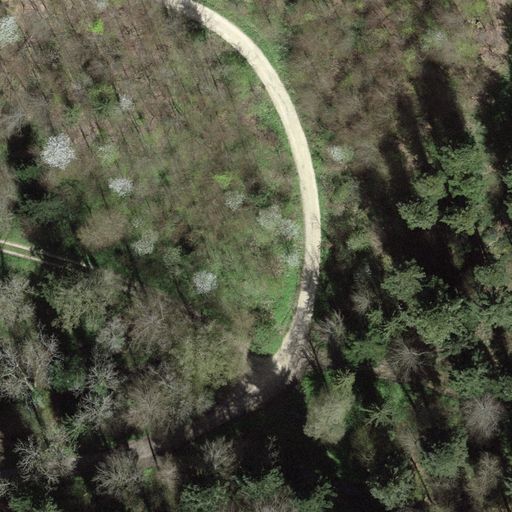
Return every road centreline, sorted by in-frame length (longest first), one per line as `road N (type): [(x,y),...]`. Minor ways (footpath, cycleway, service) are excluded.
road 1 (track): [(0,481),(104,457),(242,402),(279,367),(304,314),(310,214),(282,106),(241,43),(158,0)]
road 2 (track): [(0,244),(136,285),(240,353),(279,367),(382,373),(511,416)]
